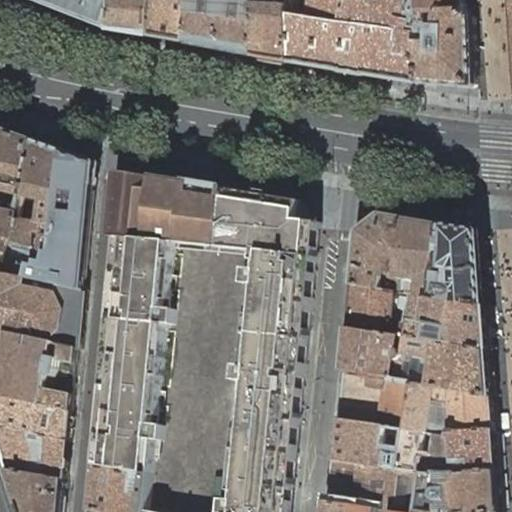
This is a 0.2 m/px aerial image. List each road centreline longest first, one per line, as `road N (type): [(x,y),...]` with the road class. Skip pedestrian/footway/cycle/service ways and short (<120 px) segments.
road 1 (secondary): [(357,118),(141,79),(0,41)]
road 2 (residential): [(352,150),(314,511)]
road 3 (secondary): [(0,77),(352,150)]
road 4 (secondary): [(352,150),(511,173)]
road 5 (secondary): [(511,139),(357,118)]
